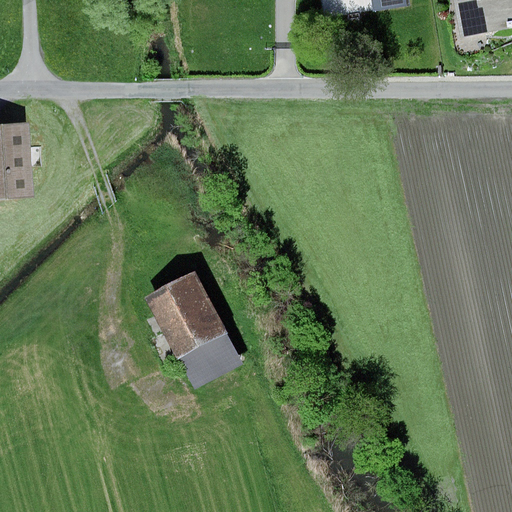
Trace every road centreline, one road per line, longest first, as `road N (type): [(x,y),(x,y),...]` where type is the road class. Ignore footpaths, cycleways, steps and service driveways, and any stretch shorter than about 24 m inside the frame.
road 1 (unclassified): [(511,84),(0,91)]
road 2 (track): [(116,281),(108,205),(63,89)]
